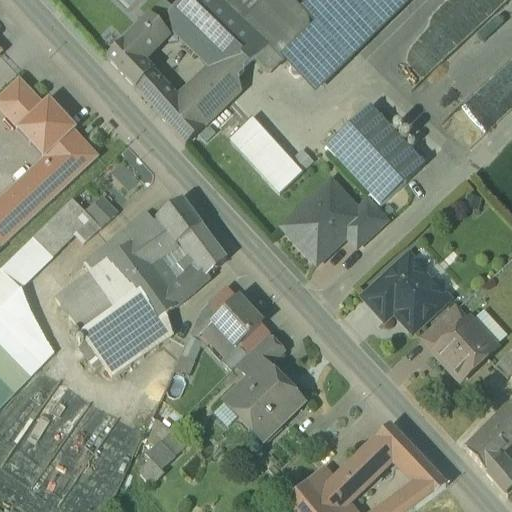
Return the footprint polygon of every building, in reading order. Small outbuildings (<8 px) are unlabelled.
[(183,0),(172,12),(158,27),(165,35),(171,29),(211,67),(237,79),(254,62),(265,74),(270,74),(301,44),(305,38),(307,30),(307,22),(304,15),(288,0),(183,0)] [(411,0),(316,0),(303,13),(304,15),(307,22),(307,30),(305,38),(301,44),(283,63),(315,97),(411,0)] [(162,3),(148,17),(158,27),(172,12),(162,3)] [(148,17),(106,61),(135,91),(150,76),(139,65),(167,36),(165,35),(158,27),(148,17)] [(175,102),(159,118),(185,147),(240,94),(237,79),(211,67),(175,102)] [(175,102),(150,76),(135,91),(159,118),(175,102)] [(41,107),(17,80),(0,96),(0,105),(19,127),(41,107)] [(19,127),(16,130),(42,159),(72,132),(74,130),(47,101),(41,107),(19,127)] [(368,109),(325,151),(379,209),(423,168),(383,125),(374,116),(368,109)] [(388,120),(380,111),(374,116),(383,125),(388,120)] [(230,143),(278,196),(300,176),(253,123),(230,143)] [(72,132),(46,156),(50,161),(0,206),(0,246),(97,158),(72,132)] [(305,173),(314,164),(303,153),(294,161),(305,173)] [(329,187),(310,205),(304,205),(299,209),(299,215),(282,230),(315,266),(346,238),(365,220),(375,230),(382,224),(366,207),(357,216),(329,187)] [(83,214),(72,202),(0,271),(0,384),(13,397),(54,354),(23,315),(19,293),(74,237),(83,245),(98,231),(83,214)] [(93,207),(83,214),(98,231),(99,232),(115,217),(100,202),(93,207)] [(181,202),(156,221),(160,227),(175,246),(178,245),(201,229),(181,202)] [(127,230),(99,250),(107,261),(131,247),(140,241),(156,230),(146,216),(127,230)] [(365,220),(346,238),(356,248),(375,230),(365,220)] [(156,230),(140,241),(154,261),(175,247),(175,246),(160,227),(156,230)] [(201,229),(178,245),(189,259),(177,268),(196,291),(209,281),(206,278),(225,261),(201,229)] [(131,247),(145,268),(154,261),(140,241),(131,247)] [(145,268),(131,247),(107,261),(152,324),(162,317),(174,309),(145,268)] [(99,250),(84,263),(91,276),(54,302),(85,345),(101,367),(110,380),(170,339),(165,322),(162,317),(152,324),(107,261),(99,250)] [(446,303),(407,260),(363,300),(383,323),(393,314),(411,335),(446,303)] [(177,268),(167,276),(161,268),(154,261),(145,268),(174,309),(196,291),(177,268)] [(261,326),(236,300),(218,316),(210,325),(211,326),(234,351),(261,326)] [(208,305),(200,314),(193,327),(201,336),(211,326),(210,325),(218,316),(208,305)] [(454,311),(422,341),(434,354),(467,325),(454,311)] [(434,354),(432,357),(459,386),(496,352),(469,323),(467,325),(434,354)] [(201,336),(193,327),(191,332),(197,340),(201,336)] [(191,332),(179,359),(187,362),(197,340),(191,332)] [(265,338),(235,368),(248,381),(262,367),(266,371),(282,355),(265,338)] [(101,367),(85,345),(78,350),(94,372),(101,367)] [(511,352),(493,371),(506,383),(508,380),(511,375),(511,352)] [(179,359),(173,373),(186,380),(192,364),(187,362),(179,359)] [(266,371),(262,367),(248,381),(222,405),(224,407),(230,401),(249,420),(246,423),(264,441),(260,444),(262,446),(301,407),(266,371)] [(0,384),(0,410),(13,397),(0,384)] [(511,413),(507,408),(464,452),(493,485),(508,472),(494,459),(511,443),(511,413)] [(424,467),(388,429),(351,466),(366,484),(391,459),(411,480),(424,467)] [(175,458),(184,451),(172,436),(163,442),(175,458)] [(175,461),(158,443),(142,458),(147,463),(136,473),(148,486),(175,461)] [(332,484),(330,486),(346,506),(368,486),(366,484),(351,466),(332,484)] [(416,486),(381,511),(414,511),(445,489),(424,467),(411,480),(416,486)] [(319,468),(303,474),(300,471),(273,495),(285,509),(330,486),(332,484),(319,468)] [(511,468),(508,472),(493,485),(504,497),(511,489),(511,468)] [(330,486),(285,509),(286,511),(351,511),(346,506),(330,486)]
